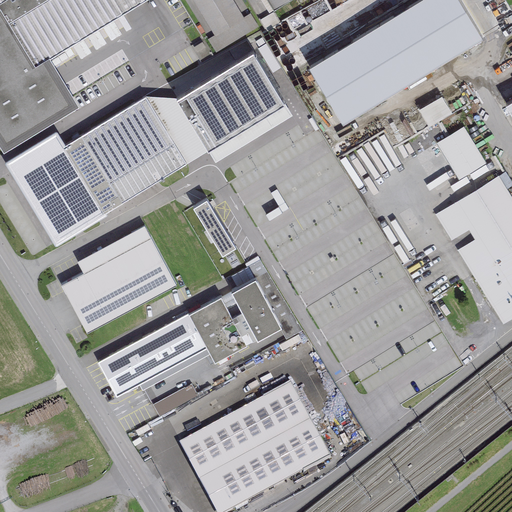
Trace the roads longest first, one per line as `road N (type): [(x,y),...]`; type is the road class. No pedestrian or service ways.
road 1 (unclassified): [(159,511),(0,255)]
road 2 (unclassified): [(272,511),(511,335)]
road 3 (unknown): [(386,128),(406,180),(410,239),(477,361)]
road 4 (unknown): [(470,0),(491,35),(481,70),(511,125)]
